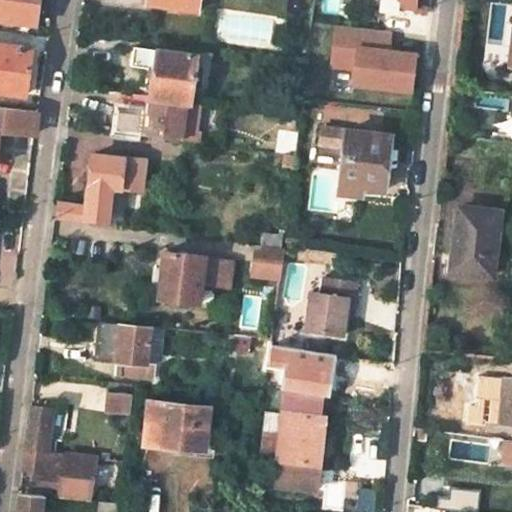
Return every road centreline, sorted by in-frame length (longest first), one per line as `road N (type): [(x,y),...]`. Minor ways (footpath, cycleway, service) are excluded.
road 1 (unclassified): [(0,511),(67,0)]
road 2 (residential): [(395,511),(447,0)]
